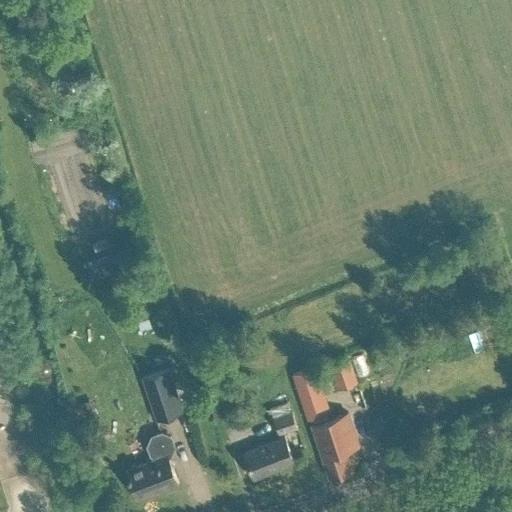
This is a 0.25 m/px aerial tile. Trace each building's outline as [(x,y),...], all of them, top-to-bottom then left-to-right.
[(124,248),(85,261),(91,278),(130,265),(124,248)] [(146,307),(136,311),(141,327),(151,324),(146,307)] [(349,357),(330,363),(337,386),(356,380),(349,357)] [(183,409),(169,365),(142,374),(157,417),(183,409)] [(324,436),(336,473),(353,468),(346,447),(358,443),(348,411),(328,417),(326,411),(330,410),(316,366),(293,373),(308,418),(313,416),(315,422),(312,423),(317,438),(324,436)] [(279,408),(297,402),(295,394),(276,400),(279,408)] [(88,398),(74,403),(79,416),(93,411),(88,398)] [(223,398),(211,402),(214,415),(227,411),(223,398)] [(292,409),(274,415),(273,415),(279,433),(298,427),(292,409)] [(155,453),(156,456),(127,467),(138,496),(178,481),(168,453),(170,453),(173,444),(170,435),(161,431),(152,434),(148,443),(152,452),(155,453)] [(254,475),(294,460),(284,435),(244,451),(254,475)] [(223,474),(232,493),(242,488),(232,470),(223,474)]
